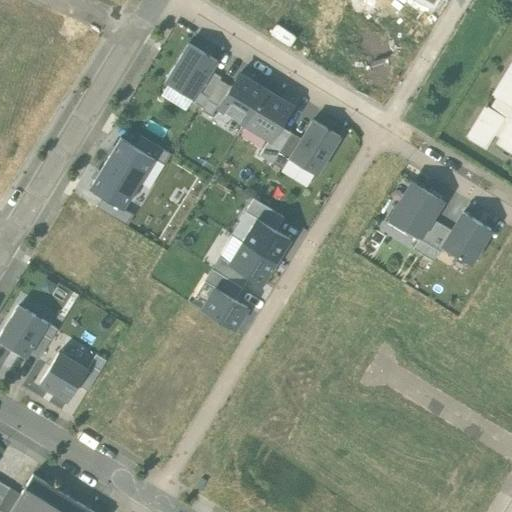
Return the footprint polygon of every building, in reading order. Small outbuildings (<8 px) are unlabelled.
[(332,10),(315,0),(312,0),(289,38),(307,50),(332,10)] [(332,10),(307,50),(326,61),(350,22),(332,10)] [(45,66),(59,28),(41,21),(26,59),(45,66)] [(59,28),(45,66),(63,73),(78,35),(59,28)] [(389,46),(371,34),(346,74),(365,85),(389,46)] [(217,62),(188,44),(165,82),(193,100),(211,72),(217,62)] [(389,46),(365,85),(384,96),(408,57),(389,46)] [(511,66),(493,97),(496,99),(490,109),(487,107),(468,139),(485,150),(494,136),(499,139),(496,145),(511,154),(511,66)] [(221,79),(211,72),(193,100),(192,102),(202,109),(220,81),(221,79)] [(245,123),(265,91),(239,75),(219,108),(245,123)] [(230,87),(220,81),(202,109),(201,112),(211,118),(230,87)] [(291,107),(265,91),(245,123),(270,138),(271,139),(279,126),(291,107)] [(289,159),(316,175),(340,137),(312,120),(301,139),(289,159)] [(290,133),(279,126),(271,139),(270,138),(259,156),(272,164),(290,133)] [(301,139),(290,133),(272,164),(282,170),(289,159),(301,139)] [(154,159),(120,138),(89,188),(123,209),(154,159)] [(443,200),(412,182),(389,219),(420,238),(432,219),(443,200)] [(257,220),(276,232),(284,219),(253,199),(245,213),(257,220)] [(491,230),(463,213),(452,231),(443,247),(470,264),(491,230)] [(442,225),(432,219),(420,238),(413,250),(423,256),(442,225)] [(243,242),(276,262),(289,240),(276,232),(257,220),(243,242)] [(452,231),(442,225),(423,256),(433,262),(443,247),(452,231)] [(276,262),(243,242),(230,263),(250,276),(262,283),(276,262)] [(205,260),(213,265),(223,249),(214,245),(205,260)] [(212,269),(242,288),(250,276),(230,263),(220,257),(212,269)] [(215,288),(235,300),(242,288),(212,269),(205,282),(215,288)] [(235,300),(215,288),(201,310),(234,330),(247,308),(235,300)] [(47,323),(19,305),(0,335),(0,340),(26,357),(28,354),(47,323)] [(58,329),(47,323),(28,354),(39,360),(58,329)] [(86,370),(58,353),(40,383),(68,400),(77,385),(86,370)] [(86,370),(77,385),(88,391),(106,361),(96,355),(86,370)] [(26,486),(25,485),(20,494),(9,511),(41,511),(56,489),(33,474),(26,486)] [(0,503),(10,488),(0,481),(0,503)] [(9,511),(20,494),(10,488),(0,503),(0,511),(9,511)] [(73,511),(79,503),(56,489),(41,511),(73,511)] [(94,511),(79,503),(73,511),(94,511)]
